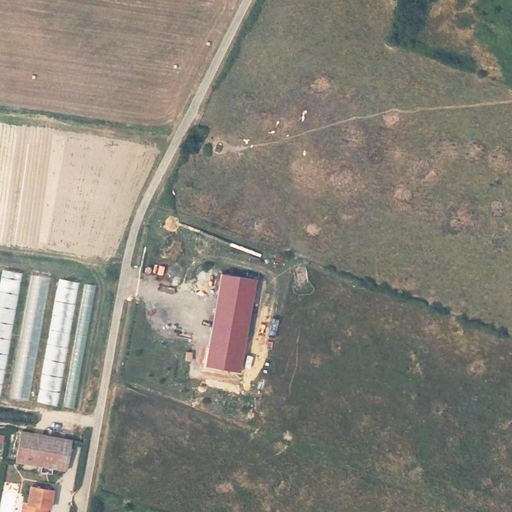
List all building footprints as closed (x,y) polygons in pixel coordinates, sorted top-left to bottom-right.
[(0,268),(0,395),(3,395),(19,271),(0,268)] [(48,276),(29,273),(10,399),(30,402),(48,276)] [(239,371),(256,279),(222,273),(206,365),(239,371)] [(56,278),(39,402),(59,405),(75,280),(56,278)] [(76,408),(95,284),(82,282),(63,406),(76,408)] [(244,406),(251,407),(253,395),(247,394),(244,406)] [(71,440),(23,432),(18,462),(66,471),(71,440)] [(26,511),(45,511),(47,507),(50,507),(53,491),(31,487),(26,511)]
